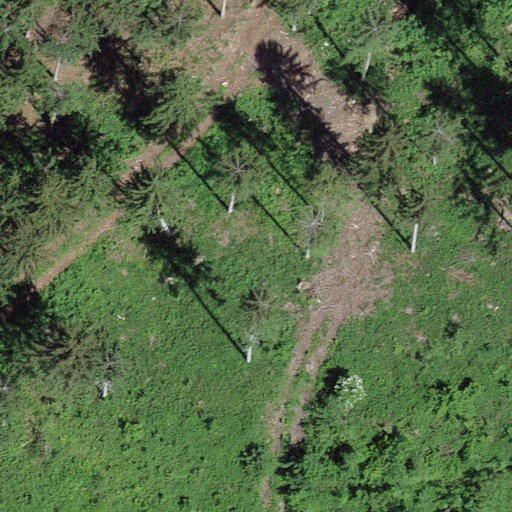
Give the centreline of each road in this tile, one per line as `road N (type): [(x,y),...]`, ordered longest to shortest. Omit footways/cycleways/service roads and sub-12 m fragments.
road 1 (motorway): [(285,0),(0,466)]
road 2 (motorway): [(265,511),(511,109)]
road 3 (track): [(0,314),(135,177)]
